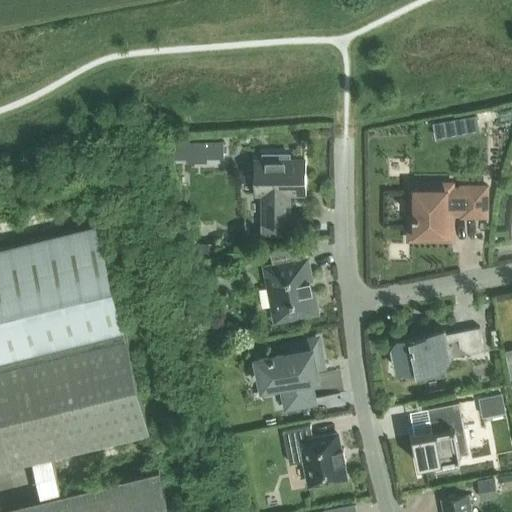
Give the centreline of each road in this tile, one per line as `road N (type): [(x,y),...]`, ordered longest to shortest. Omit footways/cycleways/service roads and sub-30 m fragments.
road 1 (residential): [(387,511),(360,396),(349,301)]
road 2 (residential): [(349,301),(511,269)]
road 3 (residential): [(349,301),(346,139)]
